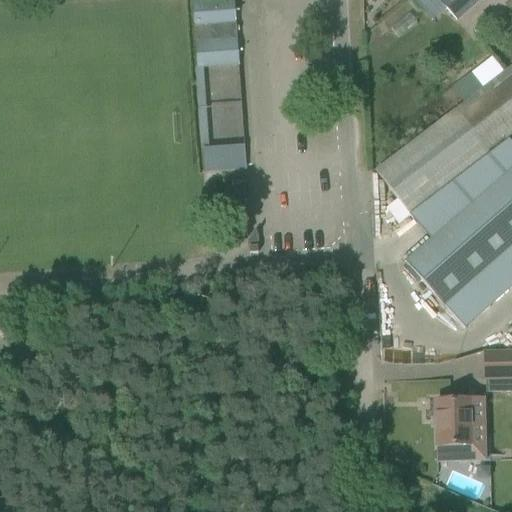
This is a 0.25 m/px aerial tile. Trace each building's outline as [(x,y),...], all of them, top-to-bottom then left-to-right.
[(191,0),(197,69),(239,66),(233,0),(223,0),(210,1),(209,0),(191,0)] [(437,0),(447,10),(456,21),(479,0),(437,0)] [(423,11),(418,15),(423,21),(428,18),(423,11)] [(380,171),(413,214),(511,138),(511,69),(508,73),(380,171)] [(200,148),(203,171),(244,167),(242,143),(200,148)] [(445,307),(463,328),(511,285),(511,165),(403,262),(443,309),(445,307)] [(499,381),(500,394),(511,393),(511,352),(484,353),(485,381),(499,381)] [(470,401),(436,402),(437,458),(455,457),(455,461),(470,460),(470,459),(486,458),(485,444),(471,444),(470,401)]
